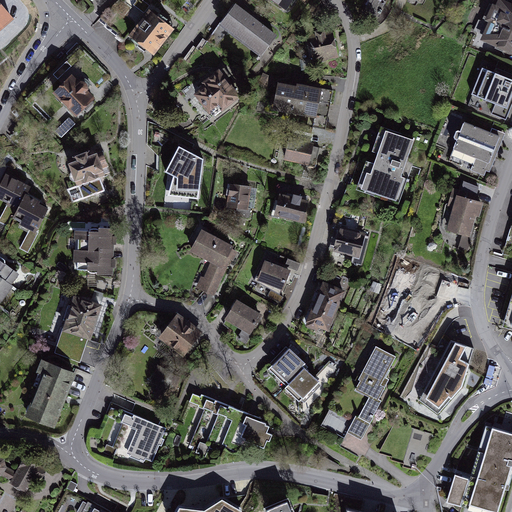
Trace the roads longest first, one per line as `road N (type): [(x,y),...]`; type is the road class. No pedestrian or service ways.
road 1 (residential): [(335,0),(353,43),(351,72),(306,278),(291,316),(240,370)]
road 2 (residential): [(68,452),(119,481),(251,471),(393,497)]
road 3 (residential): [(511,162),(477,284),(484,330),(511,375)]
road 4 (residential): [(135,95),(140,139),(129,298)]
road 5 (residential): [(240,370),(277,413),(393,497)]
road 6 (residential): [(129,298),(68,452)]
road 7 (residential): [(420,491),(467,415),(511,389)]
road 8 (residential): [(129,298),(179,307),(200,320),(240,370)]
road 9 (residential): [(135,95),(218,0)]
road 10 (residential): [(71,18),(0,122)]
